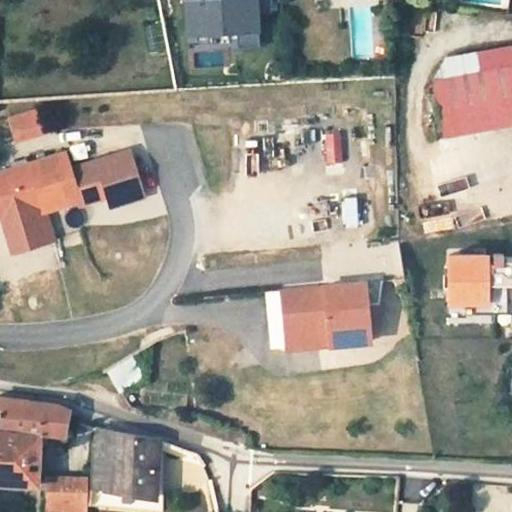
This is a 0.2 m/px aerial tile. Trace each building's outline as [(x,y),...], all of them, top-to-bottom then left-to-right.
[(269,0),(185,0),(187,34),(235,31),(258,30),(257,11),(270,10),(269,0)] [(258,30),(235,31),(236,47),(259,46),(258,30)] [(511,64),(511,46),(445,59),(433,79),(511,64)] [(511,64),(433,79),(444,135),(511,121),(511,64)] [(35,111),(11,118),(18,140),(42,132),(35,111)] [(129,149),(98,159),(108,192),(111,202),(143,192),(129,149)] [(11,168),(0,171),(0,214),(42,201),(44,208),(79,197),(80,201),(108,192),(98,159),(71,168),(65,151),(28,163),(11,168)] [(9,162),(11,168),(28,163),(26,157),(9,162)] [(446,307),(490,307),(491,254),(447,254),(446,307)] [(293,347),(376,339),(370,279),(287,286),(290,313),(293,342),(293,347)] [(293,342),(290,313),(277,314),(279,339),(285,343),(293,342)] [(142,375),(131,356),(109,369),(121,389),(142,375)] [(0,481),(37,483),(39,443),(40,430),(46,431),(63,434),(69,408),(59,404),(2,398),(0,398),(0,481)] [(155,508),(158,439),(100,428),(94,442),(95,485),(92,485),(92,502),(155,508)] [(89,511),(90,478),(47,477),(45,511),(89,511)]
